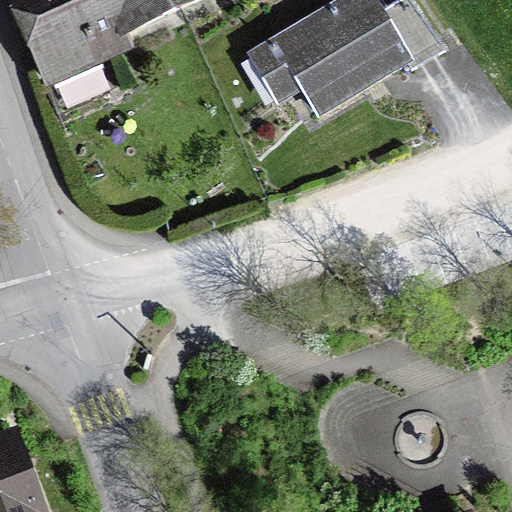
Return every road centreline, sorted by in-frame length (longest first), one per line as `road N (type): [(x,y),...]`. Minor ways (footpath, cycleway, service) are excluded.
road 1 (residential): [(511,138),(309,220),(59,300)]
road 2 (residential): [(59,300),(138,511)]
road 3 (residential): [(0,133),(59,300)]
